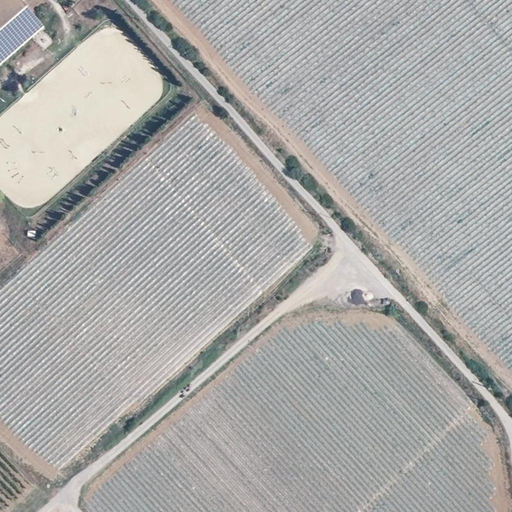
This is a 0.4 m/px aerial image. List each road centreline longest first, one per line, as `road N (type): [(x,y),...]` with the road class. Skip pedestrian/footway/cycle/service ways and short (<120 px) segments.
road 1 (unclassified): [(46,511),(351,245)]
road 2 (unclassified): [(130,0),(351,245)]
road 3 (unclassified): [(351,245),(511,430)]
